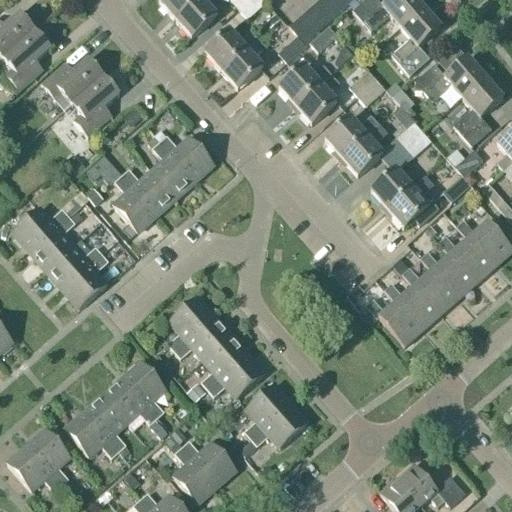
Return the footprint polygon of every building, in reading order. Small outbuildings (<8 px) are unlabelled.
[(173,24),(199,2),(197,0),(163,0),(157,6),(173,24)] [(201,0),(199,2),(173,24),(190,43),(215,20),(206,10),(216,1),(214,0),(201,0)] [(237,15),(254,0),(234,0),(229,5),(237,15)] [(257,0),(254,0),(237,15),(246,24),(265,8),(257,0)] [(329,25),(337,17),(322,0),(313,8),(329,25)] [(337,17),(345,11),(335,0),(322,0),(337,17)] [(335,0),(345,11),(353,3),(350,0),(335,0)] [(399,32),(422,12),(410,0),(394,0),(382,11),(372,0),(370,0),(351,17),(369,37),(389,20),(399,32)] [(320,33),(329,25),(313,8),(305,16),(320,33)] [(439,33),(422,12),(399,32),(409,44),(390,61),(408,82),(428,64),(417,52),(439,33)] [(312,40),(320,33),(305,16),(297,22),(312,40)] [(0,61),(2,64),(34,35),(18,17),(3,31),(0,27),(0,61)] [(271,22),(264,28),(268,33),(276,27),(271,22)] [(301,49),(312,40),(297,22),(286,32),(295,42),(301,49)] [(315,58),(335,40),(328,31),(307,49),(315,58)] [(34,35),(2,64),(10,74),(3,80),(18,96),(42,75),(35,66),(50,53),(34,35)] [(220,77),(255,45),(248,38),(239,47),(229,36),(204,59),(220,77)] [(304,52),(301,49),(295,42),(276,59),(285,69),(304,52)] [(255,45),(220,77),(236,95),(261,72),(252,62),(262,53),(255,45)] [(70,110),(103,81),(87,63),(71,77),(64,68),(40,89),(54,106),(62,115),(69,109),(70,110)] [(461,103),(484,83),(466,63),(444,82),(433,70),(413,87),(414,88),(413,96),(421,96),(431,108),(450,91),(461,103)] [(294,112),(328,80),(321,72),(311,80),(303,71),(277,93),(294,112)] [(355,103),(375,85),(367,76),(347,93),(355,103)] [(328,80),(294,112),(310,130),(335,107),(327,97),(336,89),(328,80)] [(103,81),(70,110),(79,119),(72,125),(87,142),(111,121),(104,112),(119,99),(103,81)] [(484,83),(461,103),(471,115),(452,132),(470,152),(490,135),(479,123),(501,104),(484,83)] [(375,85),(355,103),(364,113),(384,95),(375,85)] [(394,89),(385,97),(391,103),(400,96),(394,89)] [(405,102),(400,96),(391,103),(397,110),(405,102)] [(134,113),(124,121),(132,130),(142,122),(134,113)] [(349,122),(323,145),(340,163),(365,140),(371,135),(378,130),(371,122),(358,133),(349,122)] [(401,155),(420,137),(413,128),(393,146),(401,155)] [(371,135),(340,163),(356,182),(382,159),(373,149),(385,138),(378,130),(371,135)] [(511,168),(511,167),(511,134),(495,149),(505,160),(495,169),(502,176),(511,168)] [(159,136),(153,141),(159,148),(165,142),(159,136)] [(420,137),(401,155),(410,165),(429,147),(420,137)] [(153,142),(146,148),(151,154),(158,148),(153,142)] [(158,148),(193,188),(212,170),(189,143),(177,154),(166,142),(165,142),(159,148),(158,148)] [(174,204),(193,188),(158,148),(151,154),(162,167),(150,177),(174,204)] [(472,157),(453,173),(460,182),(461,183),(480,167),(472,157)] [(103,161),(96,168),(113,188),(119,182),(121,181),(103,161)] [(69,162),(60,170),(72,184),(81,175),(69,162)] [(386,215),(411,192),(395,174),(369,197),(386,215)] [(174,204),(150,177),(139,187),(128,175),(121,181),(119,182),(154,222),(174,204)] [(136,238),(154,222),(119,182),(113,188),(124,200),(112,211),(136,238)] [(442,198),(449,207),(468,191),(461,183),(460,182),(442,198)] [(402,234),(412,225),(418,231),(437,214),(431,207),(427,210),(418,200),(428,192),(421,184),(411,192),(386,215),(402,234)] [(496,214),(503,208),(487,190),(480,196),(496,214)] [(92,198),(86,203),(87,205),(95,213),(101,207),(92,198)] [(511,232),(511,231),(511,218),(503,208),(496,214),(511,232)] [(11,238),(28,257),(68,222),(61,215),(49,226),(38,214),(11,238)] [(74,229),(68,222),(28,257),(45,276),(72,252),(62,240),(74,229)] [(455,232),(466,245),(468,243),(494,273),(511,256),(486,227),(473,238),(463,226),(455,232)] [(468,243),(466,245),(455,254),(444,242),(437,248),(448,261),(450,259),(476,289),(494,273),(468,243)] [(78,246),(72,252),(82,264),(89,258),(78,246)] [(72,252),(45,276),(61,295),(101,260),(94,253),(89,258),(82,264),(72,252)] [(450,259),(448,261),(437,270),(426,258),(419,264),(430,276),(432,275),(458,304),(476,289),(450,259)] [(61,295),(79,314),(105,290),(95,278),(107,267),(101,260),(61,295)] [(432,275),(430,276),(419,286),(408,273),(401,280),(412,292),(414,290),(440,320),(458,304),(432,275)] [(414,290),(412,292),(401,302),(390,289),(383,296),(393,308),(396,306),(422,336),(440,320),(414,290)] [(173,357),(213,323),(195,303),(169,327),(179,339),(167,350),(173,357)] [(396,306),(393,308),(383,317),(372,305),(365,311),(376,325),(378,323),(403,352),(422,336),(396,306)] [(192,354),(202,365),(229,341),(213,323),(173,357),(179,364),(192,354)] [(0,357),(12,347),(0,333),(0,357)] [(206,395),(246,360),(229,341),(202,365),(212,377),(200,388),(206,395)] [(225,392),(236,404),(263,380),(246,360),(206,395),(213,402),(225,392)] [(121,385),(156,424),(163,418),(152,405),(164,395),(141,367),(121,385)] [(121,385),(102,401),(126,428),(138,418),(148,430),(156,424),(121,385)] [(203,398),(196,389),(187,397),(186,398),(192,404),(194,406),(203,398)] [(249,445),(289,410),(272,390),(245,414),(255,426),(243,437),(249,445)] [(83,418),(118,457),(125,451),(114,439),(126,428),(102,401),(83,418)] [(268,441),(279,453),(306,429),(289,410),(249,445),(256,452),(268,441)] [(236,424),(243,435),(254,427),(247,417),(236,424)] [(118,457),(83,418),(64,435),(88,462),(100,451),(111,464),(118,457)] [(155,426),(149,431),(160,444),(166,438),(155,426)] [(45,434),(26,452),(61,491),(68,485),(57,473),(69,462),(45,434)] [(184,446),(176,436),(169,441),(178,451),(184,446)] [(188,447),(181,453),(215,493),(235,476),(211,448),(199,459),(188,447)] [(125,451),(118,457),(122,462),(129,456),(125,451)] [(53,498),(61,491),(26,452),(6,469),(30,496),(42,485),(53,498)] [(196,510),(215,493),(181,453),(174,459),(184,472),(172,482),(196,510)] [(396,485),(420,511),(429,503),(436,511),(437,511),(444,506),(448,511),(449,511),(463,499),(448,482),(434,494),(413,470),(396,485)] [(129,479),(123,485),(131,494),(138,488),(129,479)] [(419,511),(420,511),(396,485),(379,499),(390,511),(419,511)] [(139,505),(144,511),(179,511),(169,501),(157,511),(146,499),(139,505)]
